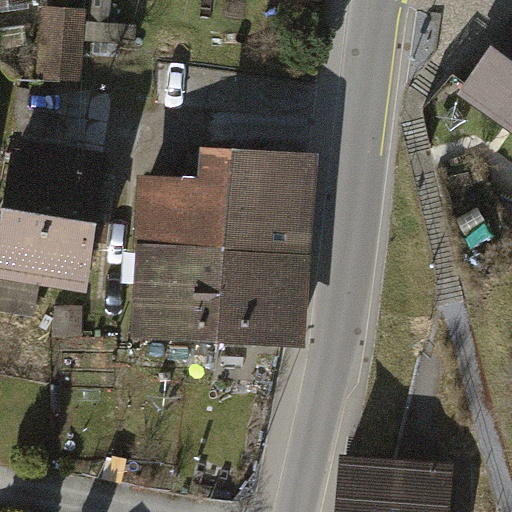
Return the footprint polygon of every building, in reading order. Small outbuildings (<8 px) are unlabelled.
[(49,0),(0,0),(0,12),(50,5),(49,0)] [(94,0),(93,23),(89,23),(87,42),(138,47),(140,27),(113,24),(114,0),(94,0)] [(44,9),(38,81),(84,84),(87,42),(89,23),(90,12),(44,9)] [(511,22),(461,90),(511,129),(511,22)] [(0,282),(2,282),(0,291),(0,313),(37,319),(42,290),(92,298),(115,157),(19,142),(0,261),(0,282)] [(323,159),(208,152),(206,183),(143,180),(139,247),(142,247),(317,258),(323,159)] [(317,258),(142,247),(137,342),(311,352),(317,258)] [(85,308),(57,308),(56,339),(84,339),(85,308)] [(451,511),(455,470),(339,462),(335,511),(451,511)]
